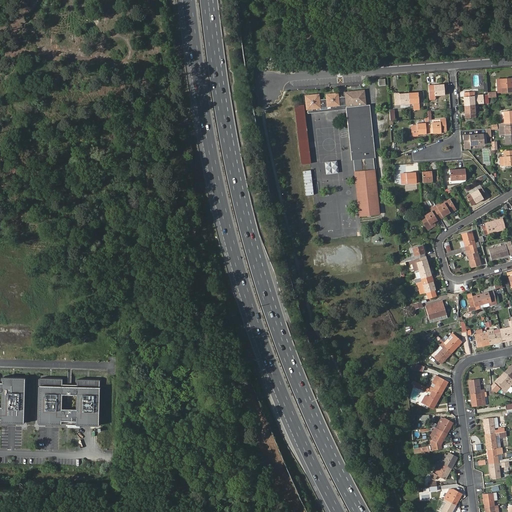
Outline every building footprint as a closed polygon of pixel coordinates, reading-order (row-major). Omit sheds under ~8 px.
[(496,80),(497,88),(502,87),(503,93),(511,91),(511,87),(510,87),(510,83),(511,83),(511,79),(496,80)] [(428,86),(429,100),(435,99),(435,95),(444,95),(443,85),(428,86)] [(345,92),(352,159),(353,159),(373,157),(374,157),(369,107),(366,107),(364,90),(345,92)] [(414,103),(414,108),(419,108),(418,103),(423,103),(422,93),(412,93),(412,95),(409,95),(409,104),(414,103)] [(475,105),(474,97),(474,93),(464,93),(465,118),(475,117),(475,105)] [(326,95),(327,100),(328,106),(339,105),(339,103),(338,94),(326,95)] [(405,94),(394,95),(395,105),(400,104),(409,104),(409,95),(405,95),(405,94)] [(320,108),(319,100),(318,95),(305,96),(307,109),(308,109),(320,108)] [(328,106),(327,100),(319,100),(320,108),(308,109),(308,113),(347,109),(346,103),(339,103),(339,105),(328,106)] [(294,106),(298,141),(307,140),(303,105),(294,106)] [(446,119),(440,119),(440,122),(432,123),(431,111),(427,111),(428,119),(429,133),(441,132),(441,131),(446,131),(446,119)] [(425,123),(417,124),(417,125),(411,125),(412,135),(417,135),(417,134),(429,133),(428,119),(425,119),(425,123)] [(484,144),(484,134),(463,136),(464,149),(470,148),(470,145),(484,144)] [(307,140),(298,141),(301,165),(310,163),(307,140)] [(353,159),(355,172),(366,171),(369,171),(367,160),(373,160),(373,157),(353,159)] [(373,160),(367,160),(369,171),(366,171),(367,178),(355,179),(359,216),(379,214),(373,160)] [(449,170),(450,180),(465,179),(465,169),(459,169),(459,171),(455,171),(455,170),(449,170)] [(366,171),(355,172),(355,179),(367,178),(366,171)] [(422,172),(423,182),(438,181),(437,172),(422,172)] [(400,174),(401,184),(419,183),(419,173),(400,174)] [(480,185),(469,192),(470,194),(481,187),(480,185)] [(470,194),(466,197),(472,206),(487,196),(481,187),(470,194)] [(431,198),(428,200),(432,206),(440,218),(455,209),(449,199),(445,202),(444,200),(435,205),(431,198)] [(431,212),(421,218),(428,229),(434,225),(433,223),(440,218),(432,206),(429,207),(431,212)] [(490,223),(490,222),(485,223),(486,225),(482,226),(484,235),(506,229),(502,218),(496,220),(497,222),(490,223)] [(471,237),(473,236),(471,231),(462,234),(464,241),(460,242),(461,247),(465,246),(466,251),(467,250),(470,250),(471,254),(468,255),(467,255),(471,267),(481,265),(479,259),(477,259),(476,254),(478,253),(476,248),(480,247),(478,242),(475,243),(473,244),(471,237)] [(488,250),(491,260),(497,258),(497,257),(503,255),(504,256),(508,255),(508,254),(511,253),(511,249),(510,241),(505,243),(505,245),(488,250)] [(411,257),(400,260),(400,263),(411,260),(414,271),(419,270),(421,278),(412,280),(413,284),(417,283),(420,294),(425,292),(426,292),(427,296),(427,299),(436,296),(422,245),(412,248),(415,256),(411,257)] [(472,297),(468,298),(470,307),(468,308),(469,311),(479,308),(479,305),(484,304),(489,302),(489,306),(496,304),(492,291),(472,296),(472,297)] [(425,305),(426,309),(443,304),(442,300),(425,305)] [(412,303),(414,309),(423,306),(421,301),(412,303)] [(412,303),(405,306),(405,307),(407,316),(411,314),(412,316),(416,315),(414,309),(412,303)] [(426,309),(429,320),(446,314),(443,304),(426,309)] [(509,327),(499,329),(502,342),(511,340),(511,328),(510,321),(508,321),(509,327)] [(493,330),(487,332),(490,345),(502,342),(499,329),(493,330)] [(490,345),(487,332),(474,334),(477,347),(490,345)] [(431,343),(435,339),(427,333),(424,337),(431,343)] [(452,333),(442,344),(444,346),(451,353),(462,342),(452,333)] [(451,353),(444,346),(442,348),(441,346),(435,352),(437,354),(434,357),(441,364),(451,353)] [(511,379),(504,372),(496,381),(506,391),(511,384),(511,379)] [(429,385),(427,388),(429,389),(432,390),(441,395),(448,382),(436,376),(433,381),(436,382),(433,388),(429,385)] [(2,383),(0,382),(0,415),(1,415),(1,422),(23,423),(25,378),(2,377),(2,383)] [(62,379),(39,378),(38,423),(61,424),(61,417),(76,417),(75,424),(83,425),(91,425),(98,425),(100,380),(77,379),(77,385),(62,385),(62,379)] [(469,381),(470,393),(484,392),(483,390),(480,390),(479,380),(469,381)] [(491,386),(497,392),(500,389),(494,383),(491,386)] [(441,395),(432,390),(428,397),(425,395),(421,402),(433,408),(441,395)] [(484,392),(470,393),(472,406),(485,405),(484,392)] [(430,425),(430,428),(435,428),(436,428),(447,434),(453,423),(444,418),(442,417),(441,418),(437,424),(435,424),(430,424),(430,425)] [(483,419),(485,434),(505,432),(504,428),(498,428),(498,430),(495,430),(493,418),(483,419)] [(432,451),(441,449),(441,445),(447,434),(436,428),(435,428),(434,429),(437,431),(432,440),(431,440),(432,451)] [(497,448),(496,440),(495,435),(499,435),(499,437),(506,436),(505,432),(485,434),(487,449),(497,448)] [(497,448),(487,449),(489,464),(509,461),(509,459),(501,460),(498,460),(497,454),(500,454),(502,453),(502,447),(501,447),(497,448)] [(447,455),(443,464),(451,468),(458,458),(449,453),(447,455)] [(440,462),(437,463),(432,472),(433,473),(445,480),(451,468),(443,464),(440,462)] [(508,462),(489,464),(490,479),(501,478),(499,465),(502,465),(502,467),(508,466),(508,462)] [(444,482),(445,480),(433,473),(430,477),(434,480),(436,477),(444,482)] [(449,489),(444,499),(447,500),(453,489),(449,489)] [(453,489),(447,500),(456,505),(462,494),(453,489)] [(483,494),(484,507),(494,506),(494,500),(493,493),(483,494)] [(438,510),(441,511),(446,502),(443,500),(438,510)] [(452,511),(456,505),(447,500),(446,502),(441,511),(452,511)]
